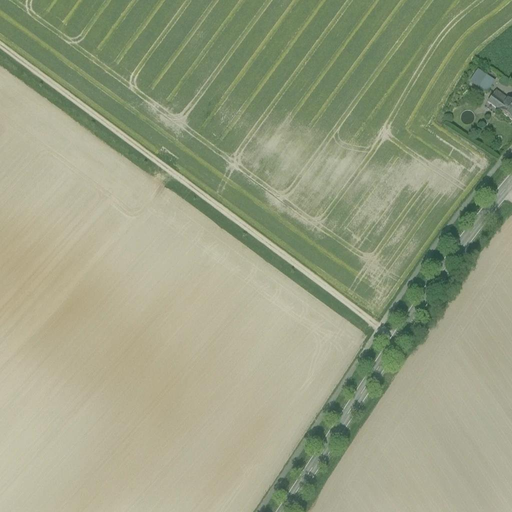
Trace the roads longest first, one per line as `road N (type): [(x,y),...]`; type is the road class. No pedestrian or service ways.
road 1 (track): [(0,43),(396,338)]
road 2 (tertiary): [(282,511),(396,338),(511,183)]
